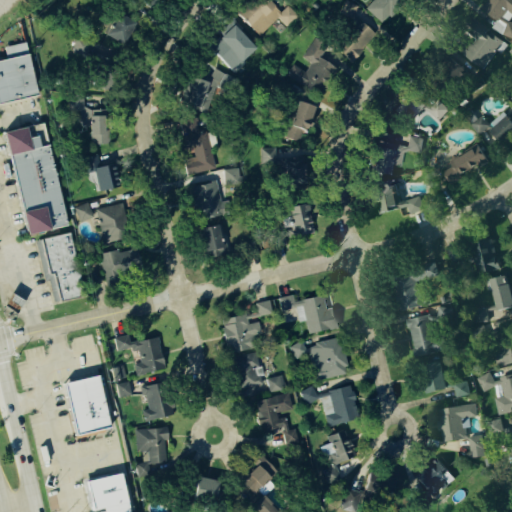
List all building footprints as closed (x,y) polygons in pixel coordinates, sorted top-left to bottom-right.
[(286,29),(297,18),(287,7),(280,14),(265,0),(257,0),(239,19),(258,38),(277,20),(286,29)] [(372,0),(364,10),(382,26),(405,0),(372,0)] [(511,0),(489,0),(481,13),(496,24),(492,29),(511,42),(511,0)] [(372,33),(355,23),(356,22),(351,20),(356,9),(345,3),(337,17),(353,26),(338,54),(356,64),(372,33)] [(104,38),(124,46),(134,23),(113,15),(104,38)] [(483,72),(496,52),(501,55),(507,47),(476,25),(467,37),(474,41),(463,58),(483,72)] [(209,49),(233,75),(244,66),(241,63),(254,51),(233,27),(209,49)] [(336,71),(319,60),(327,46),(315,38),(301,59),(310,65),(304,74),(292,66),(284,79),(312,97),(323,81),(328,84),(336,71)] [(71,55),(87,59),(91,44),(75,40),(71,55)] [(0,106),(0,61),(4,61),(2,49),(24,44),(36,98),(0,106)] [(235,82),(214,71),(205,85),(199,82),(186,106),(205,117),(219,93),(226,97),(235,82)] [(100,91),(108,90),(107,81),(99,82),(100,91)] [(109,146),(109,136),(104,136),(104,111),(83,111),(83,97),(74,97),(74,123),(89,123),(89,146),(109,146)] [(439,123),(448,112),(435,100),(425,111),(439,123)] [(301,146),(312,108),(296,103),(284,140),(301,146)] [(488,126),(482,118),(471,127),(478,137),(488,129),(501,145),(511,136),(511,124),(504,114),(488,126)] [(2,134),(26,129),(28,140),(37,138),(39,148),(50,146),(68,229),(26,238),(2,134)] [(213,171),(206,134),(184,138),(188,161),(184,162),(187,176),(213,171)] [(452,168),(442,173),(449,185),(487,164),(477,146),(448,162),(452,168)] [(260,173),(286,172),(287,187),(302,187),(302,161),(276,162),(276,150),(260,151),(260,173)] [(117,189),(113,166),(93,170),(98,193),(117,189)] [(222,171),(223,187),(238,186),(237,170),(222,171)] [(373,186),(381,216),(407,209),(409,217),(423,213),(420,198),(399,203),(394,181),(373,186)] [(201,222),(223,216),(214,183),(189,189),(194,207),(197,206),(201,222)] [(92,217),(79,222),(73,208),(87,203),(92,217)] [(101,245),(127,241),(122,206),(96,210),(101,245)] [(287,211),(293,239),(313,234),(307,206),(287,211)] [(197,233),(206,261),(231,253),(222,225),(197,233)] [(39,241),(67,235),(82,298),(57,304),(51,276),(47,277),(39,241)] [(477,241),(478,274),(498,273),(496,240),(477,241)] [(465,260),(459,247),(447,252),(452,265),(465,260)] [(98,256),(103,282),(140,275),(135,249),(98,256)] [(437,279),(435,268),(395,276),(402,313),(425,308),(419,282),(437,279)] [(497,313),(511,309),(511,300),(507,278),(490,281),(497,313)] [(3,306),(11,294),(23,302),(16,313),(3,306)] [(307,336),(336,330),(332,310),(325,311),(323,298),(293,303),(292,297),(277,300),(280,316),(296,314),(298,324),(305,323),(307,336)] [(220,321),(226,356),(255,351),(252,338),(260,336),(256,318),(270,316),(268,302),(254,305),(256,315),(220,321)] [(452,310),(438,308),(436,319),(427,317),(406,322),(415,359),(442,352),(435,330),(450,326),(452,310)] [(135,378),(164,371),(157,339),(129,345),(127,337),(112,340),(116,355),(136,350),(139,365),(133,366),(135,378)] [(290,347),(294,365),(308,361),(313,384),(347,375),(337,340),(303,349),(302,344),(290,347)] [(284,391),(281,377),(263,381),(257,357),(235,362),(241,392),(246,391),(248,399),(284,391)] [(426,396),(446,392),(440,362),(420,366),(426,396)] [(97,374),(110,428),(75,435),(63,382),(97,374)] [(498,417),(511,414),(511,380),(511,378),(492,382),(490,375),(477,378),(481,393),(501,389),(503,399),(494,401),(498,417)] [(115,386),(117,399),(129,398),(127,384),(115,386)] [(453,386),(456,400),(469,397),(466,384),(453,386)] [(161,420),(153,386),(141,389),(145,411),(141,412),(144,424),(161,420)] [(320,402),(326,428),(358,421),(350,388),(315,396),(313,389),(299,392),(302,406),(320,402)] [(254,403),(260,433),(272,431),(275,446),(296,441),(294,430),(287,431),(284,415),(291,414),(288,396),(254,403)] [(437,411),(442,451),(449,450),(449,445),(463,443),(465,461),(485,459),(482,437),(469,438),(467,420),(477,419),(475,406),(437,411)] [(488,424),(490,442),(511,438),(511,429),(502,430),(501,422),(488,424)] [(133,432),(135,455),(140,454),(142,466),(135,466),(136,479),(150,478),(149,466),(167,464),(164,429),(133,432)] [(325,438),(328,446),(320,448),(326,468),(352,460),(344,432),(325,438)] [(266,484),(276,474),(263,460),(240,482),(254,497),(267,485),(266,484)] [(414,482),(434,500),(454,479),(434,460),(414,482)] [(85,482),(120,474),(128,511),(103,511),(103,509),(92,511),(85,482)] [(355,511),(359,497),(382,503),(388,482),(367,477),(362,495),(346,491),(340,511),(342,511),(355,511)] [(190,498),(212,504),(217,484),(195,478),(190,498)]
